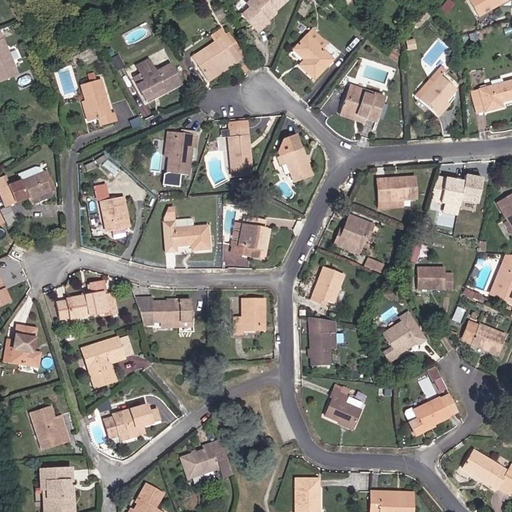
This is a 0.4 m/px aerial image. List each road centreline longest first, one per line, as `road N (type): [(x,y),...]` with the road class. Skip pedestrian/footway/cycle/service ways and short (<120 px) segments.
road 1 (residential): [(73,258),(163,279),(285,278)]
road 2 (residential): [(114,489),(219,398),(287,377)]
road 3 (residential): [(287,377),(309,448),(334,459),(419,462)]
road 4 (residential): [(508,143),(346,155)]
road 5 (residential): [(511,365),(483,417),(419,462)]
road 6 (residential): [(346,155),(285,278)]
